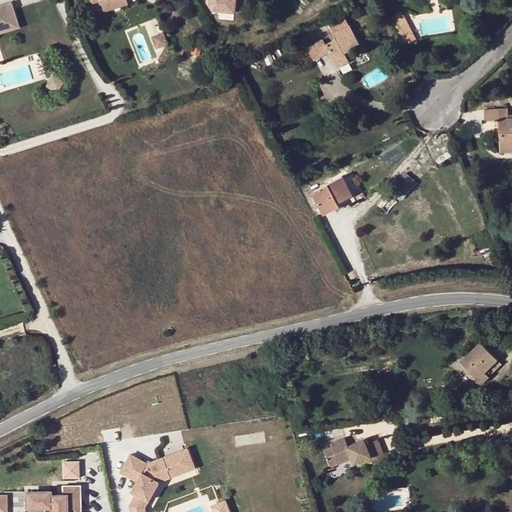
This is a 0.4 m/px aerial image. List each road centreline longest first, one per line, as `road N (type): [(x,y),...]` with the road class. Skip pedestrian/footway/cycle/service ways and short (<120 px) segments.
road 1 (tertiary): [(511,304),(437,299),(377,309),(151,365),(76,392)]
road 2 (residential): [(0,210),(76,392)]
